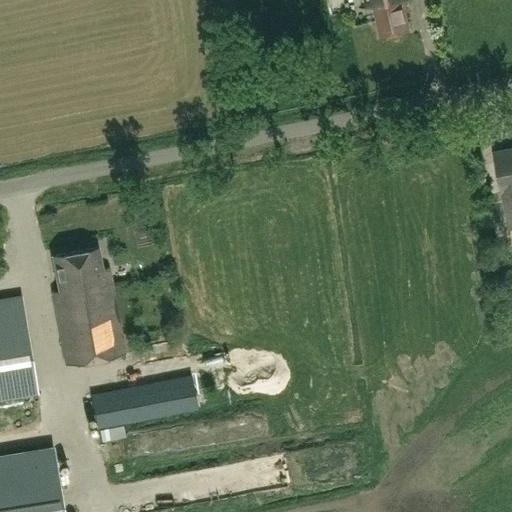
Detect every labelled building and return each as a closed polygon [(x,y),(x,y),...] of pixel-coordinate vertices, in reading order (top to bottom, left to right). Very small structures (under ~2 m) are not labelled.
[(380,34),(410,28),(406,11),(411,10),(408,0),(348,0),(351,10),(374,5),(380,34)] [(511,147),(494,151),(510,226),(511,225),(511,147)] [(59,289),(54,290),(52,290),(66,363),(125,352),(109,266),(103,268),(98,245),(52,254),(59,289)] [(0,396),(37,390),(21,296),(0,299),(0,396)] [(191,374),(91,394),(97,428),(198,408),(191,374)] [(0,511),(63,511),(53,448),(0,456),(0,511)] [(229,464),(177,470),(178,481),(180,501),(233,495),(229,464)]
